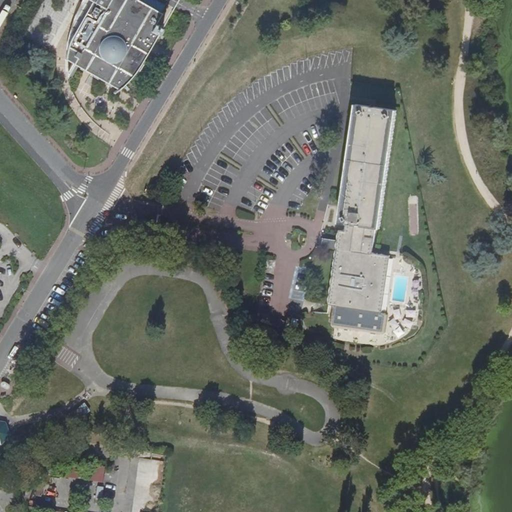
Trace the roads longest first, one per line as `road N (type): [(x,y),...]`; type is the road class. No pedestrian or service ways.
road 1 (residential): [(222,0),(104,190)]
road 2 (residential): [(86,219),(0,359)]
